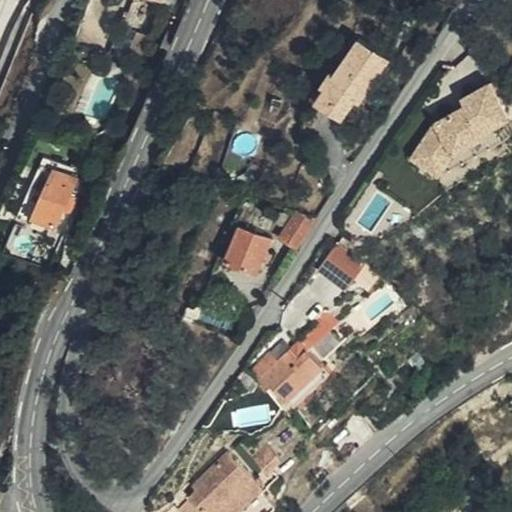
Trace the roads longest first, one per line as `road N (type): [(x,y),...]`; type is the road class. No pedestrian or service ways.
road 1 (residential): [(72,305),(84,326),(69,419),(75,449),(104,485),(140,487),(474,0)]
road 2 (tertiary): [(211,0),(72,305)]
road 3 (tertiary): [(327,511),(435,420),(511,375)]
road 4 (tertiary): [(72,305),(38,396),(33,432),(42,511)]
road 5 (unclassified): [(0,170),(69,0)]
